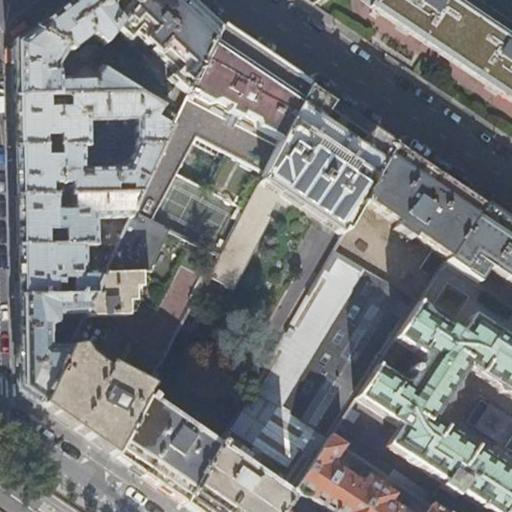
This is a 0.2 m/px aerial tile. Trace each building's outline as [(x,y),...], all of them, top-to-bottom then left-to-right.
[(67,0),(61,6),(31,28),(65,49),(68,51),(89,36),(101,45),(114,29),(137,0),(67,0)] [(188,2),(186,0),(137,0),(114,29),(126,41),(132,35),(141,43),(136,48),(145,56),(150,52),(171,71),(165,78),(174,87),(157,107),(166,113),(174,118),(217,29),(188,2)] [(511,46),(443,0),(372,0),(368,8),(511,105),(511,46)] [(65,49),(31,28),(15,40),(10,43),(11,65),(11,98),(49,97),(71,97),(138,95),(96,69),(91,79),(54,80),(53,68),(57,62),(64,68),(72,74),(76,75),(83,65),(63,53),(65,49)] [(241,45),(217,29),(174,118),(169,129),(161,145),(137,196),(129,212),(167,231),(169,232),(225,115),(277,142),(305,88),(287,76),(241,45)] [(75,56),(86,63),(98,48),(90,43),(85,49),(81,46),(75,56)] [(322,100),(305,88),(277,142),(218,255),(206,278),(231,291),(268,219),(266,218),(278,192),(341,235),(358,206),(392,147),(375,136),(365,152),(331,130),(311,116),(322,100)] [(138,95),(71,97),(71,109),(49,109),(49,97),(11,98),(12,122),(13,148),(44,148),(58,147),(81,147),(86,147),(85,122),(133,121),(135,146),(161,145),(169,129),(153,119),(156,114),(163,118),(166,113),(157,107),(138,95)] [(124,169),(81,171),(81,147),(58,147),(58,158),(44,158),(44,148),(13,148),(13,171),(14,197),(49,197),(48,186),(70,185),(70,197),(137,196),(161,145),(135,146),(124,169)] [(410,160),(392,147),(358,206),(361,208),(363,205),(393,224),(390,229),(407,240),(410,236),(445,258),(479,207),(463,196),(439,180),(410,160)] [(137,196),(70,197),(49,197),(14,197),(14,222),(15,248),(81,247),(94,247),(93,240),(106,240),(106,230),(93,230),(93,220),(126,219),(129,212),(137,196)] [(511,228),(500,220),(479,207),(445,258),(443,263),(511,309),(511,228)] [(167,231),(129,212),(126,219),(113,247),(106,261),(88,298),(80,316),(63,350),(37,405),(76,431),(118,461),(149,396),(153,388),(109,365),(106,370),(100,366),(87,356),(80,341),(85,316),(125,316),(125,303),(132,303),(167,231)] [(81,247),(15,248),(15,270),(16,298),(88,298),(106,261),(93,261),(93,274),(82,274),(81,247)] [(352,401),(417,302),(332,250),(238,414),(216,449),(181,505),(190,511),(279,511),(293,491),(326,441),(352,401)] [(434,305),(456,319),(471,298),(447,283),(434,305)] [(88,298),(16,298),(17,341),(18,391),(26,397),(37,405),(63,350),(49,349),(48,329),(51,329),(52,328),(53,326),(53,317),(80,316),(88,298)] [(469,316),(456,335),(429,316),(425,307),(417,302),(352,401),(398,429),(384,450),(407,464),(406,466),(410,469),(411,467),(425,475),(424,477),(429,480),(430,479),(440,485),(438,488),(455,499),(457,495),(467,502),(466,503),(470,506),(471,504),(483,511),(511,511),(511,473),(432,421),(465,369),(511,399),(511,342),(511,344),(497,335),(498,333),(493,330),(493,332),(469,316)] [(155,399),(149,396),(118,461),(137,474),(181,505),(216,449),(154,403),(155,399)] [(342,451),(326,441),(293,491),(324,511),(279,511),(433,511),(429,508),(426,511),(398,511),(389,506),(400,489),(388,481),(372,471),(360,488),(335,472),(333,465),(342,451)] [(388,481),(400,489),(421,504),(426,496),(392,474),(388,481)]
